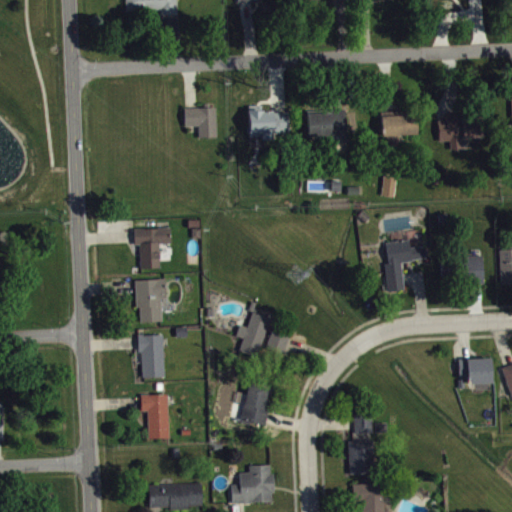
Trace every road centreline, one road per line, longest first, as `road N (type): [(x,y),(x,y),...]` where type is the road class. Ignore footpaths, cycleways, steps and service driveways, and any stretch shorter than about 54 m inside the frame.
road 1 (tertiary): [(90,511),(69,0)]
road 2 (residential): [(72,69),(511,48)]
road 3 (residential): [(308,420),(329,376),(384,332),(511,322)]
